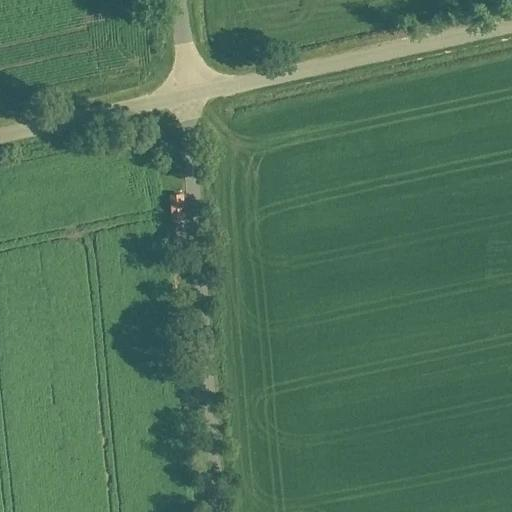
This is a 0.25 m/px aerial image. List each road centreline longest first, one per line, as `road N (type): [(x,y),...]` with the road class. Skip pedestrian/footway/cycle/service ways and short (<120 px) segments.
road 1 (unclassified): [(186,97),(511,26)]
road 2 (unclassified): [(0,138),(186,97)]
